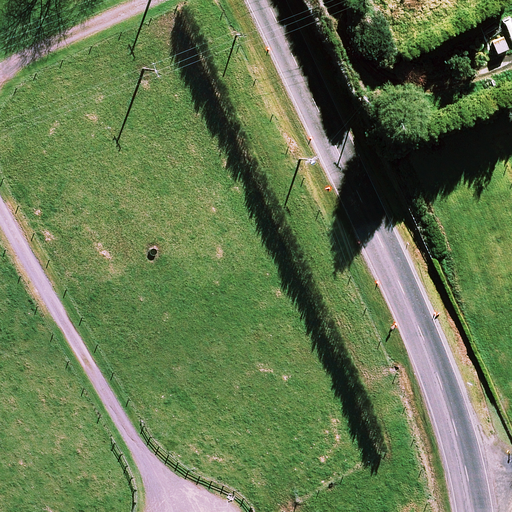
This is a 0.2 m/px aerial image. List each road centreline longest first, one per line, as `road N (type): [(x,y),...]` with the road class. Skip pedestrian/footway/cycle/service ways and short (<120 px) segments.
road 1 (unclassified): [(344,96),(346,157),(455,428),(473,511)]
road 2 (unclassified): [(344,96),(383,51),(493,0)]
road 3 (unclassified): [(266,0),(288,44),(344,96)]
